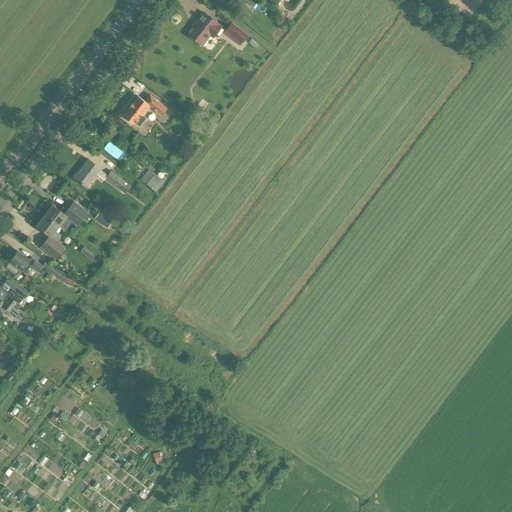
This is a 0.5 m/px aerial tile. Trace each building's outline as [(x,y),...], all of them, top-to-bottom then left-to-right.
[(221,26),(219,24),(203,12),(195,23),(197,24),(188,35),(200,44),(208,34),(213,37),(221,26)] [(232,23),(226,30),(242,43),(248,35),(232,23)] [(138,96),(122,116),(133,124),(135,123),(139,126),(146,118),(142,116),(150,106),(162,115),(167,109),(150,96),(145,102),(138,96)] [(195,100),(186,101),(187,111),(196,110),(195,100)] [(104,148),(120,160),(126,153),(110,141),(104,148)] [(101,169),(88,159),(74,177),(86,187),(96,174),(101,169)] [(118,185),(126,191),(130,186),(111,171),(105,178),(116,187),(118,185)] [(140,179),(152,189),(159,182),(152,176),(148,181),(143,176),(140,179)] [(52,205),(44,215),(58,226),(64,231),(71,221),(77,226),(87,213),(73,202),(64,214),(52,205)] [(100,211),(95,218),(107,227),(112,220),(100,211)] [(55,231),(58,226),(44,215),(36,225),(49,235),(41,247),(55,258),(64,247),(57,242),(60,238),(61,236),(60,234),(55,231)] [(39,272),(43,266),(31,257),(29,260),(17,251),(13,255),(11,255),(9,258),(9,260),(9,261),(22,271),(22,270),(25,273),(31,266),(39,272)] [(75,281),(55,267),(51,272),(64,281),(68,283),(68,282),(72,285),(75,281)] [(0,297),(16,310),(18,307),(19,304),(23,297),(24,298),(29,293),(19,285),(15,290),(10,286),(6,291),(0,286),(0,297)] [(9,312),(16,317),(19,312),(16,310),(0,297),(0,307),(1,308),(1,311),(5,314),(8,313),(9,312)] [(53,313),(61,318),(65,312),(58,306),(53,313)] [(138,333),(145,338),(148,333),(141,328),(138,333)] [(19,370),(15,367),(5,379),(9,382),(19,370)]
